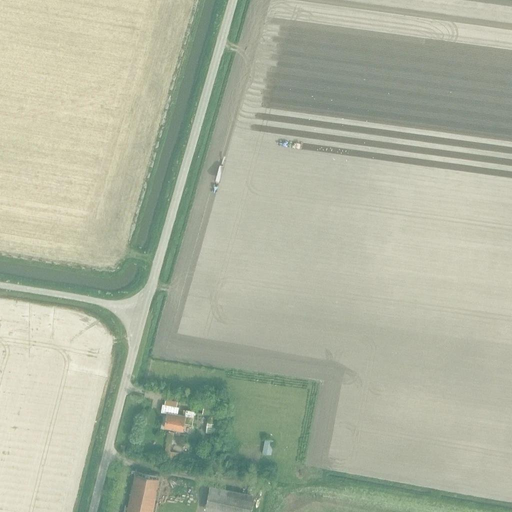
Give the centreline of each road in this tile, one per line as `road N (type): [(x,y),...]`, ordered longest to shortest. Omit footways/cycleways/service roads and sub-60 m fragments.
road 1 (unclassified): [(142,312),(230,0)]
road 2 (unclassified): [(90,511),(142,312)]
road 3 (unclassified): [(142,312),(0,285)]
